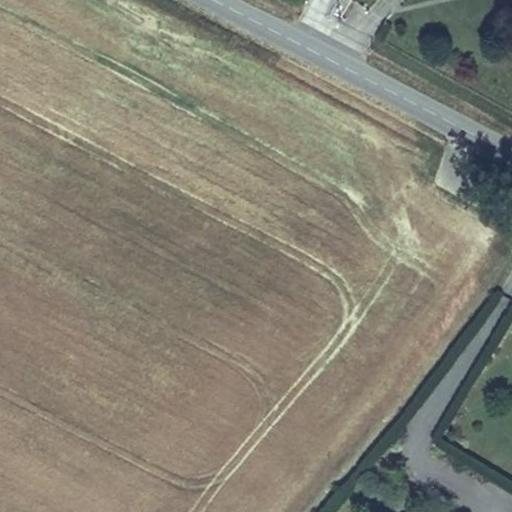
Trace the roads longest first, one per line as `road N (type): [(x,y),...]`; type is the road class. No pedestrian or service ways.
road 1 (tertiary): [(213,0),(511,159)]
road 2 (unknown): [(511,286),(421,429),(424,459),(440,478)]
